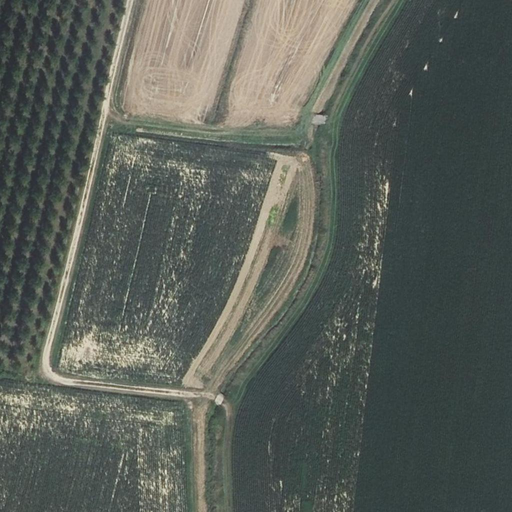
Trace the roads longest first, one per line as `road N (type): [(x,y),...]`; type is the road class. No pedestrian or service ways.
road 1 (track): [(230,410),(207,396),(57,379),(46,367),(131,0)]
road 2 (track): [(104,109),(123,119),(229,133),(283,134),(310,118),(335,123),(322,264),(230,410)]
